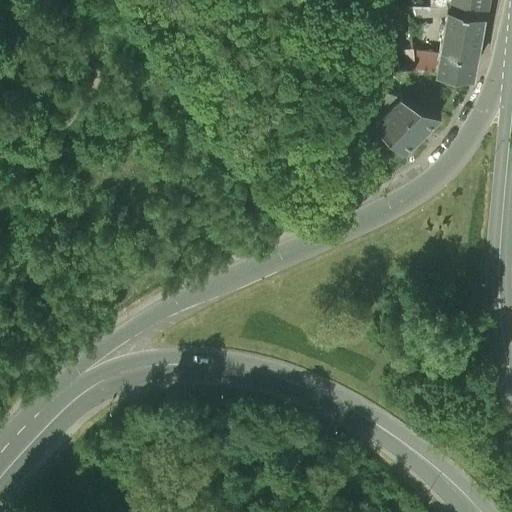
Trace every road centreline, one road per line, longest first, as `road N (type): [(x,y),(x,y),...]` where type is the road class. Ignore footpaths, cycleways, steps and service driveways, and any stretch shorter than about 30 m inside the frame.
road 1 (secondary): [(511,60),(477,130),(434,184),(386,215),(166,317),(106,356),(80,395)]
road 2 (secondary): [(80,395),(180,372),(244,374),(298,388),(368,420),(470,511)]
road 3 (primary): [(511,99),(498,244),(501,335),(511,383)]
